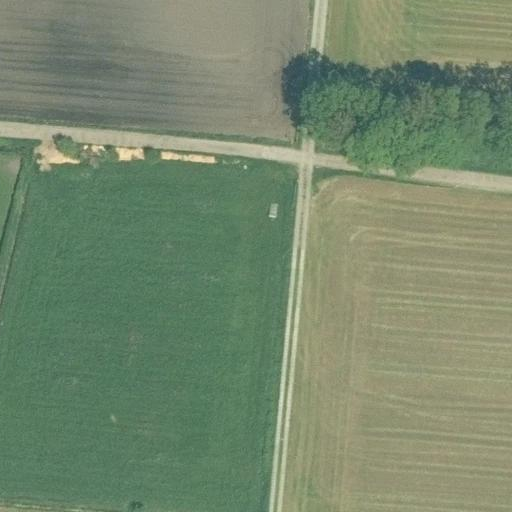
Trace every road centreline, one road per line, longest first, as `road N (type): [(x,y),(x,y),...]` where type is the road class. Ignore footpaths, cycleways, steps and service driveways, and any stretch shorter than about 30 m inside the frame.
road 1 (track): [(270,511),(321,0)]
road 2 (track): [(511,179),(0,133)]
